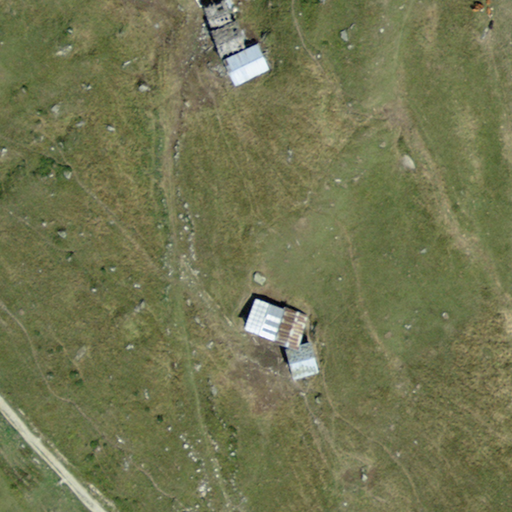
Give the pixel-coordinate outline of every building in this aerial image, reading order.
[(228,0),(224,0),(209,6),(216,26),(235,19),(228,0)] [(235,25),(213,33),(221,54),(243,46),(235,25)] [(255,46),(224,60),(236,85),(266,71),(255,46)] [(305,318),(258,301),(248,329),(296,345),(305,318)] [(310,345),(287,352),(294,378),(317,371),(310,345)]
